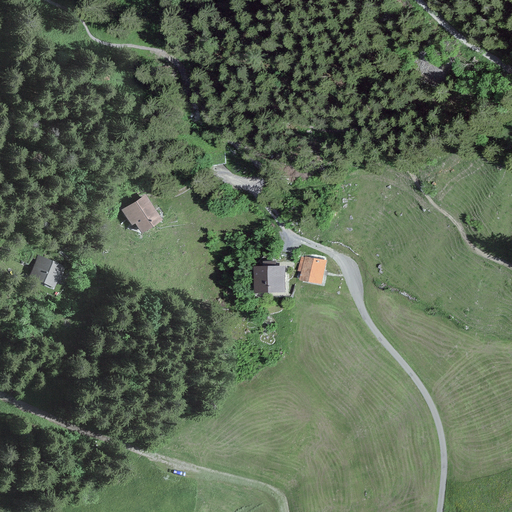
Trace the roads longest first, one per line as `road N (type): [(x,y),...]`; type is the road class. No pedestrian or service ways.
road 1 (track): [(138,197),(148,190),(161,198),(232,173),(286,228),(340,259),(380,335),(425,392),(443,445),(439,511)]
road 2 (track): [(144,450),(258,484),(283,511)]
road 3 (track): [(144,450),(0,402)]
road 4 (track): [(436,204),(401,183),(314,179)]
